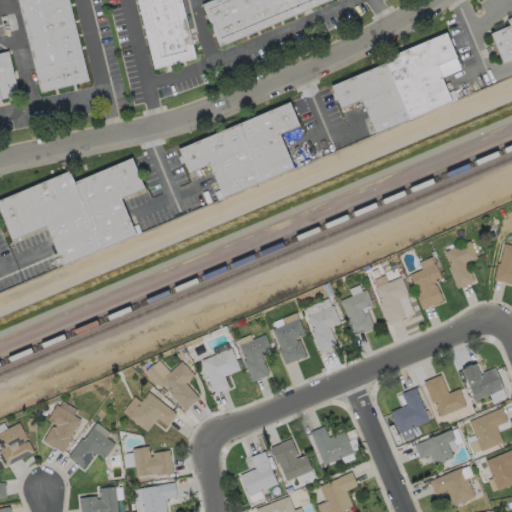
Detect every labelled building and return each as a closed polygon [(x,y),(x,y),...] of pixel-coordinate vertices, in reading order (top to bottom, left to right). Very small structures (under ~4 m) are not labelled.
[(16,0),(69,0),(90,82),(39,93),(16,0)] [(137,0),(182,0),(197,59),(154,69),(137,0)] [(202,5),(213,0),(328,0),(220,46),(202,5)] [(511,27),(494,33),(506,62),(511,59),(511,18),(511,19),(511,27)] [(327,85),(339,113),(365,102),(378,134),(453,103),(437,65),(457,56),(447,34),(327,85)] [(0,52),(7,51),(17,93),(0,97),(0,101),(1,104),(0,104),(0,52)] [(178,150),(290,102),(300,126),(279,136),(293,168),(225,198),(209,165),(189,173),(178,150)] [(132,158),(145,189),(122,198),(137,234),(61,266),(44,226),(12,240),(0,210),(0,198),(68,170),(73,182),(132,158)] [(473,281),(456,288),(447,267),(449,266),(443,251),(469,240),(476,258),(466,262),(473,281)] [(511,244),(511,283),(493,279),(497,262),(499,263),(503,243),(511,244)] [(433,282),(434,284),(435,284),(442,300),(421,309),(414,293),(416,293),(409,274),(434,263),(441,279),(433,282)] [(404,317),(387,324),(378,303),(380,302),(373,287),(400,276),(407,294),(396,298),(404,317)] [(373,326),(352,335),(345,320),(347,319),(339,300),(366,289),(372,305),(365,308),(373,326)] [(337,345),(319,353),(310,332),(313,331),(306,316),(332,305),(340,322),(329,327),(337,345)] [(294,338),(295,341),(299,339),(305,355),(284,364),(277,349),(279,348),(271,329),(297,318),(304,334),(294,338)] [(269,374),(251,381),(242,360),(244,359),(238,344),(264,333),(271,350),(261,355),(269,374)] [(228,387),(214,393),(200,360),(230,347),(239,369),(223,376),(228,387)] [(194,374),(185,382),(198,397),(184,410),(169,393),(171,391),(162,382),(158,386),(145,370),(158,359),(169,371),(181,360),(194,374)] [(474,363),(478,373),(494,366),(503,387),(474,400),(461,368),(474,363)] [(440,374),(447,392),(458,388),(465,405),(439,416),(433,401),(431,402),(422,381),(440,374)] [(411,427),(414,435),(403,440),(400,432),(398,432),(389,411),(405,404),(400,392),(414,386),(428,420),(411,427)] [(176,413),(166,425),(156,417),(146,431),(122,411),(134,396),(140,401),(147,391),(176,413)] [(80,419),(69,437),(71,438),(62,452),(42,440),(51,425),(54,427),(56,425),(47,419),(56,404),(80,419)] [(502,441),(480,450),(468,421),(501,407),(506,421),(495,425),(502,441)] [(24,440),(24,442),(27,440),(33,451),(5,466),(0,456),(0,449),(1,449),(0,447),(0,431),(19,422),(27,439),(24,440)] [(323,425),(328,437),(343,430),(352,452),(323,464),(309,431),(323,425)] [(92,427),(114,444),(103,458),(94,452),(82,468),(67,456),(80,438),(83,440),(92,427)] [(446,442),(452,457),(444,460),(444,461),(433,466),(428,454),(419,458),(413,444),(450,429),(453,439),(446,442)] [(293,455),(294,458),(304,454),(311,470),(285,480),(279,466),(278,467),(277,462),(275,463),(269,447),(279,443),(279,442),(290,438),(296,454),(293,455)] [(148,445),(150,456),(152,455),(151,452),(168,449),(172,472),(156,475),(156,473),(135,476),(131,448),(148,445)] [(511,467),(511,483),(497,490),(484,460),(511,448),(511,464),(511,465),(511,467)] [(277,483),(248,495),(239,474),(254,468),(249,456),(263,450),(277,483)] [(468,464),(472,475),(466,477),(474,496),(452,505),(446,489),(435,494),(429,480),(460,466),(461,468),(468,464)] [(352,505),(335,511),(330,511),(318,485),(338,477),(338,476),(350,471),(357,485),(345,490),(352,505)] [(165,511),(142,511),(139,488),(173,482),(176,496),(164,498),(165,511)] [(114,486),(116,511),(80,511),(79,497),(95,495),(96,499),(99,498),(98,488),(114,486)] [(135,511),(142,511),(140,489),(134,489),(135,511)] [(288,495),(294,511),(256,511),(255,508),(288,495)]
